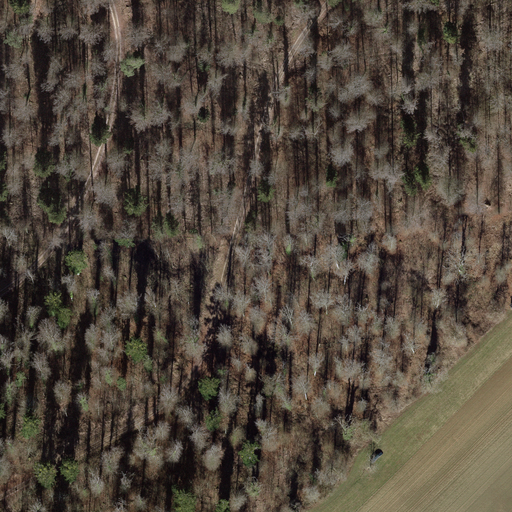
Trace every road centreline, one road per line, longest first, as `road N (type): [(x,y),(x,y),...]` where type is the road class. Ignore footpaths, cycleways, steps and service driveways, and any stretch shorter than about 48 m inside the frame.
road 1 (track): [(332,0),(293,46),(266,111),(208,344),(178,396),(0,498)]
road 2 (track): [(110,0),(118,80),(87,181),(54,249),(0,294)]
